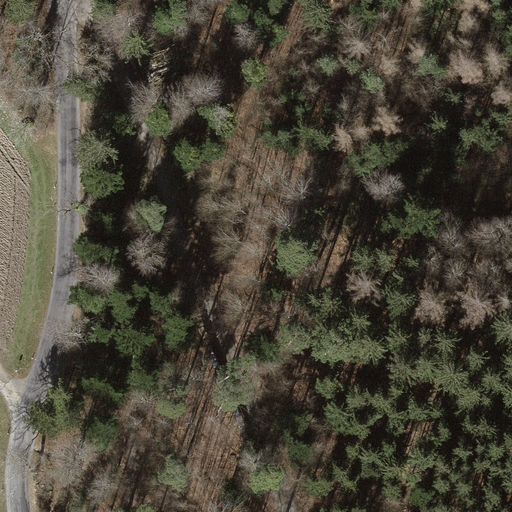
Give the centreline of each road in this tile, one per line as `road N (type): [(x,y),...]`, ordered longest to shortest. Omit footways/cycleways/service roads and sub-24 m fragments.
road 1 (unclassified): [(17,511),(15,455),(66,273),(68,0)]
road 2 (track): [(178,208),(294,511)]
road 3 (track): [(68,1),(104,36),(178,208)]
